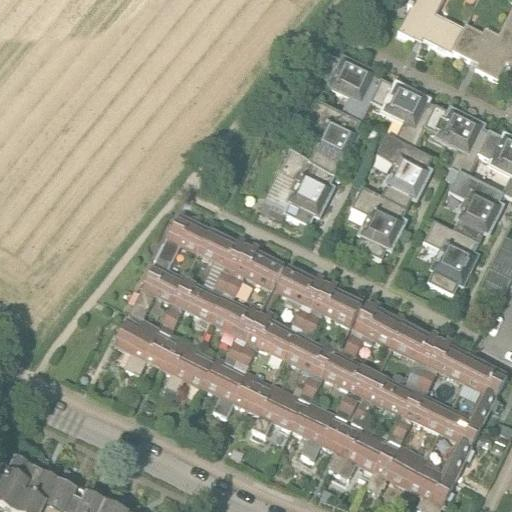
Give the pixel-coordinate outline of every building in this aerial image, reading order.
[(431,0),(430,2),(455,14),(461,0),(431,0)] [(511,0),(480,0),(479,3),(493,10),(511,20),(511,0)] [(455,14),(430,2),(396,72),(448,97),(450,92),(463,68),(435,54),(455,14)] [(511,48),(497,78),(484,71),(481,77),(463,68),(450,92),(475,105),(472,110),(504,126),(506,121),(511,109),(511,48)] [(325,93),(313,116),(323,122),(321,126),(343,137),(336,152),(352,161),(357,163),(367,144),(379,120),(372,117),(375,111),(339,92),(336,98),(325,93)] [(379,120),(367,144),(377,149),(375,153),(397,165),(390,180),(410,191),(421,171),(433,147),(426,144),(429,138),(393,120),(390,126),(379,120)] [(305,200),(328,212),(334,201),(340,204),(356,173),(349,169),(352,161),(336,152),(310,139),(300,159),(315,167),(305,186),(309,189),(305,200)] [(433,147),(421,171),(431,176),(428,180),(451,192),(443,208),(455,214),(464,218),(474,199),(486,175),(479,172),(483,165),(446,147),(444,153),(433,147)] [(486,175),(474,199),(484,205),(482,209),(505,221),(498,236),(511,242),(511,182),(500,176),(498,181),(486,175)] [(378,237),(403,250),(408,239),(414,242),(430,211),(423,207),(427,199),(410,191),(390,180),(384,177),(375,197),(389,205),(379,225),(384,227),(378,237)] [(281,253),(307,266),(312,256),(318,258),(336,226),(328,222),(332,214),(328,212),(305,200),(288,191),(277,213),(292,220),(281,240),(286,242),(281,253)] [(449,274),(472,287),(478,275),(485,279),(502,248),(494,244),(498,236),(464,218),(455,214),(445,234),(460,241),(450,261),(454,264),(449,274)] [(352,289),(378,303),(383,292),(389,295),(407,263),(399,258),(403,250),(378,237),(359,228),(348,249),(363,257),(352,277),(357,279),(352,289)] [(207,266),(176,251),(170,264),(150,306),(163,313),(177,285),(194,293),(200,279),(207,266)] [(511,315),(511,257),(467,347),(490,359),(511,315)] [(424,324),(449,337),(454,326),(460,329),(476,299),(469,294),(472,287),(449,274),(430,265),(421,285),(435,292),(425,312),(430,314),(424,324)] [(244,284),(207,266),(200,279),(194,293),(221,307),(207,334),(217,339),(238,297),(244,284)] [(282,303),(244,284),(238,297),(217,339),(228,345),(242,317),(268,330),(275,316),(282,303)] [(322,322),(285,304),(279,318),(272,332),(299,346),(285,373),(293,377),(295,378),(315,336),(322,322)] [(144,318),(127,352),(139,359),(151,335),(169,344),(174,333),(180,321),(163,313),(150,306),(144,318)] [(211,351),(217,339),(207,334),(180,321),(174,333),(169,344),(157,368),(169,373),(180,350),(206,362),(211,351)] [(360,342),(322,322),(315,336),(295,378),(307,384),(320,356),(347,370),(354,355),(360,342)] [(228,345),(217,339),(211,351),(206,362),(233,375),(221,399),(231,405),(248,370),(254,358),(228,345)] [(399,361),(363,343),(357,356),(336,398),(349,405),(362,377),(385,389),(392,374),(399,361)] [(285,373),(254,358),(248,370),(231,405),(243,410),(255,386),(281,399),(287,389),(293,377),(285,373)] [(136,365),(123,359),(118,370),(111,383),(130,392),(122,407),(134,413),(141,398),(154,404),(160,391),(166,379),(154,373),(136,365)] [(136,365),(154,373),(157,368),(139,359),(136,365)] [(437,379),(399,361),(392,374),(385,389),(413,403),(400,430),(410,434),(430,393),(437,379)] [(295,378),(293,377),(287,389),(281,399),(307,412),(296,436),(306,442),(318,418),(323,407),(329,395),(307,384),(295,378)] [(154,404),(159,407),(165,394),(171,381),(166,379),(160,391),(154,404)] [(474,398),(437,379),(430,393),(410,434),(420,440),(434,413),(460,426),(467,411),(474,398)] [(211,400),(171,381),(165,394),(159,407),(168,411),(160,426),(174,433),(182,418),(198,427),(205,413),(211,401),(211,400)] [(336,398),(329,395),(323,407),(318,418),(345,431),(333,455),(344,461),(356,437),(361,426),(367,414),(349,405),(336,398)] [(505,414),(474,398),(467,411),(460,426),(476,434),(463,461),(478,469),(499,427),(505,414)] [(253,422),(211,401),(205,413),(198,427),(217,436),(210,451),(223,458),(230,443),(241,449),(247,435),(253,422)] [(400,430),(367,414),(361,426),(356,437),(360,439),(349,464),(360,469),(371,445),(398,458),(403,447),(410,434),(400,430)] [(252,437),(258,424),(253,422),(247,435),(241,449),(245,450),(252,437)] [(299,445),(258,424),(252,437),(245,450),(255,455),(248,470),(261,477),(268,462),(286,471),(292,457),(299,445)] [(420,440),(410,434),(403,447),(398,458),(385,482),(397,488),(409,464),(435,477),(441,465),(447,453),(420,440)] [(341,466),(299,445),(292,457),(286,471),(304,480),(297,495),(310,502),(317,487),(328,492),(335,478),(341,466)] [(463,461),(447,453),(441,465),(435,477),(451,485),(440,509),(444,511),(456,511),(472,481),(478,469),(463,461)] [(328,492),(333,494),(340,481),(346,468),(341,466),(335,478),(328,492)] [(370,511),(377,499),(383,487),(346,468),(340,481),(333,494),(326,509),(330,511),(347,511),(352,504),(367,511),(370,511)] [(417,511),(421,506),(383,487),(377,499),(370,511),(417,511)] [(31,511),(33,509),(9,497),(1,511),(31,511)]
